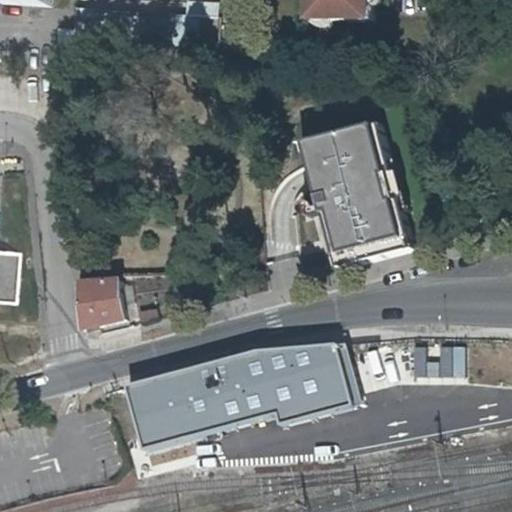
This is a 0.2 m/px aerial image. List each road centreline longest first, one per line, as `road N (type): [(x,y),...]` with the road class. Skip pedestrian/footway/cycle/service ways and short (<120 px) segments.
road 1 (primary): [(63,377),(330,312),(511,299)]
road 2 (residential): [(0,130),(20,131),(32,144),(63,377)]
